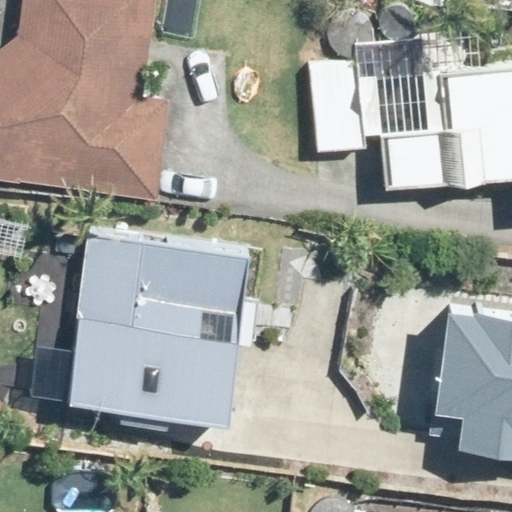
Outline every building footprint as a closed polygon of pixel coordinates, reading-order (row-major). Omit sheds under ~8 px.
[(0,166),(154,184),(165,88),(137,84),(146,0),(16,0),(14,23),(0,33),(0,166)] [(511,49),(357,65),(355,50),(303,52),(311,139),(375,133),(377,173),(511,160),(511,49)] [(217,402),(239,237),(82,216),(69,314),(62,312),(55,377),(60,377),(60,382),(217,402)] [(511,313),(448,305),(435,408),(469,412),(465,443),(511,448),(511,313)] [(478,511),(346,497),(344,511),(478,511)]
